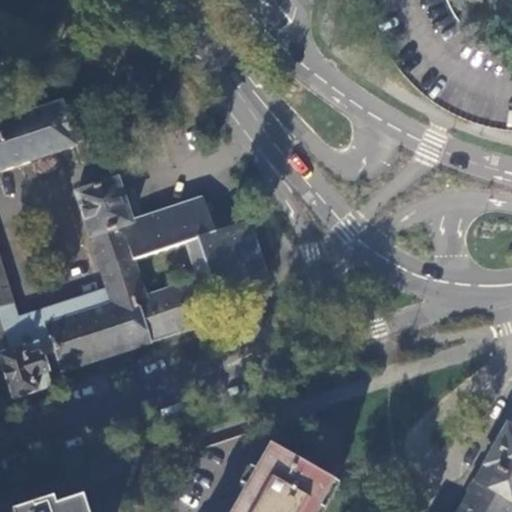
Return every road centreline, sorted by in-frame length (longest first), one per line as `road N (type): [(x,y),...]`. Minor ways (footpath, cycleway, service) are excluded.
road 1 (residential): [(175,0),(343,167),(374,157),(384,124)]
road 2 (residential): [(239,365),(506,287)]
road 3 (residential): [(239,365),(0,443)]
road 4 (residential): [(220,66),(243,142),(303,233),(315,289)]
road 5 (secondary): [(220,66),(366,247)]
road 6 (secondary): [(366,247),(427,280),(506,287)]
road 7 (secondary): [(384,124),(270,33)]
road 8 (secondary): [(511,175),(384,124)]
road 9 (residential): [(452,199),(453,266),(506,287)]
